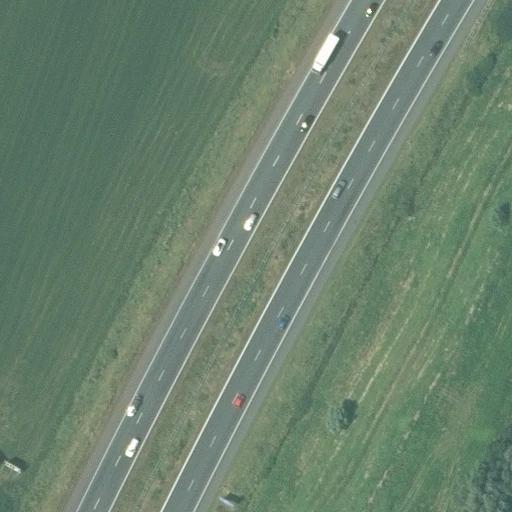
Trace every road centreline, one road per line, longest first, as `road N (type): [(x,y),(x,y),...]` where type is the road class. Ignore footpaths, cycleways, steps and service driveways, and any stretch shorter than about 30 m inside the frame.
road 1 (motorway): [(176,511),(468,0)]
road 2 (motorway): [(361,0),(278,140),(90,511)]
